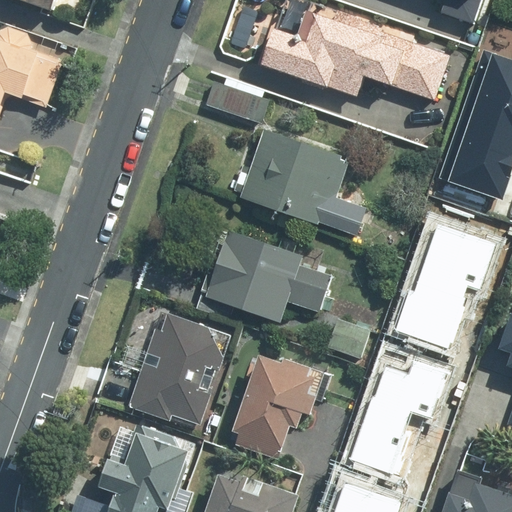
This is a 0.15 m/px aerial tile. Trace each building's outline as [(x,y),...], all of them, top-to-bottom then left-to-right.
[(60,0),(2,0),(54,18),(60,0)] [(452,55),(288,0),(287,0),(264,68),(364,102),(371,80),(436,102),(452,55)] [(446,0),(444,8),(472,18),(478,0),(446,0)] [(0,127),(2,128),(11,97),(44,107),(61,49),(0,30),(0,127)] [(469,42),(470,44),(472,45),(474,45),(476,45),(478,44),(480,43),(481,41),(481,39),(481,37),(480,35),(478,33),(476,32),(474,32),(472,33),(470,34),(469,36),(468,38),(468,40),(469,42)] [(511,53),(484,45),(444,171),(509,191),(511,180),(511,53)] [(273,99),(213,79),(204,107),(264,126),(273,99)] [(352,158),(265,130),(242,199),(360,237),(369,208),(339,199),(352,158)] [(336,266),(226,229),(202,301),(286,329),(295,301),(321,310),(336,266)] [(234,335),(161,312),(130,409),(203,433),(234,335)] [(372,331),(339,319),(328,350),(362,361),(372,331)] [(511,334),(502,363),(511,366),(511,334)] [(326,376),(258,355),(230,446),(280,461),(296,410),(313,415),(326,376)] [(184,511),(207,446),(134,421),(120,460),(100,453),(87,492),(103,497),(98,511),(184,511)] [(418,511),(357,491),(363,472),(359,471),(360,466),(337,457),(319,509),(327,511),(418,511)] [(511,511),(511,472),(470,458),(450,511),(511,511)] [(297,511),(303,496),(222,470),(208,511),(297,511)]
